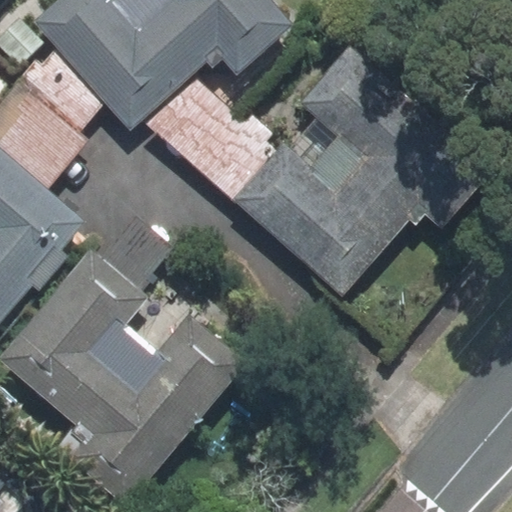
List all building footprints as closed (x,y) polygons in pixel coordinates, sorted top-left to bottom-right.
[(316,24),(294,0),(75,0),(51,21),(148,132),(237,54),(256,76),(316,24)] [(251,203),(359,299),(493,152),(372,43),(321,99),(335,111),(251,203)] [(217,82),(172,132),(248,200),(293,151),(217,82)] [(0,350),(111,220),(2,127),(0,129),(0,350)] [(153,497),(272,362),(211,309),(179,345),(152,322),(176,295),(164,285),(194,250),(149,210),(20,356),(97,424),(85,438),(153,497)] [(0,511),(65,511),(72,504),(0,439),(0,511)]
